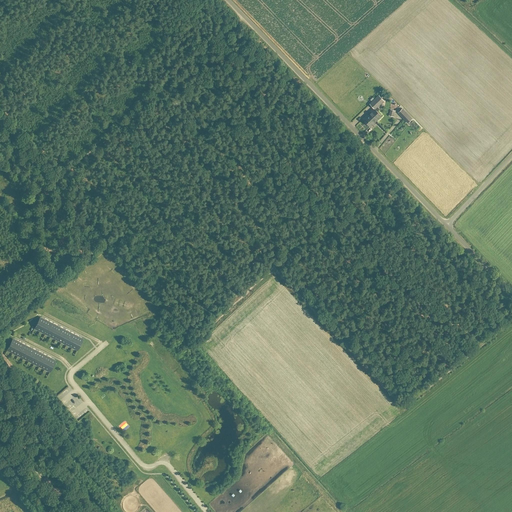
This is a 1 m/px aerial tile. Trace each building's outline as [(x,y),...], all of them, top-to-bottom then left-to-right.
[(372,102),(369,104),(373,108),(374,108),(376,106),(377,107),(384,101),(379,95),(372,102)] [(368,114),(363,119),(365,122),(365,123),(367,125),(368,125),(370,127),(376,121),(381,116),(377,111),(379,109),(377,107),(376,106),(374,108),(373,108),(369,112),(370,113),(368,114)] [(407,114),(404,111),(401,115),(398,112),(398,113),(407,123),(408,123),(412,119),(407,114)] [(77,351),(83,340),(40,318),(34,329),(77,351)] [(50,372),(55,361),(12,339),(7,350),(50,372)]
